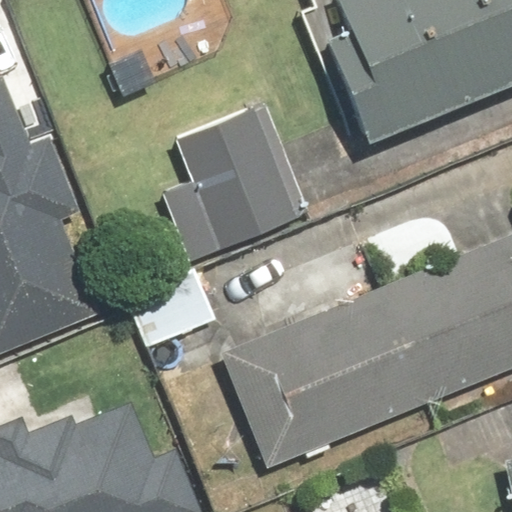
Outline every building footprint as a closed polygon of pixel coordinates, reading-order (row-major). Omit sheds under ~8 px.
[(511,0),(342,0),(324,6),(369,134),(511,83),(511,0)] [(0,352),(117,306),(48,136),(32,143),(5,75),(0,76),(0,352)] [(315,214),(266,97),(181,132),(199,176),(138,201),(156,245),(199,227),(212,257),(315,214)] [(511,246),(509,239),(211,351),(261,483),(511,388),(511,246)] [(193,264),(126,292),(149,348),(216,321),(193,264)] [(201,511),(176,449),(156,457),(133,399),(0,452),(0,511),(201,511)] [(511,473),(501,477),(511,502),(511,473)]
